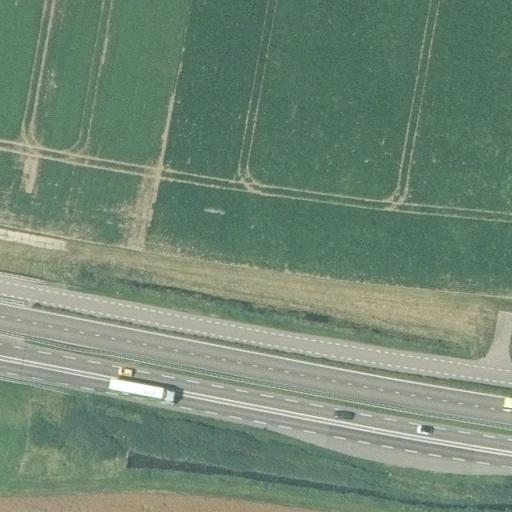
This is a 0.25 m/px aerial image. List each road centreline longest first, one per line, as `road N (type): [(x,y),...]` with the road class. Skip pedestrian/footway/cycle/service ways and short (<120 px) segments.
road 1 (primary): [(511,448),(0,350)]
road 2 (primary): [(0,368),(511,463)]
road 3 (unclassified): [(511,379),(0,289)]
road 4 (track): [(365,511),(174,488),(0,489)]
